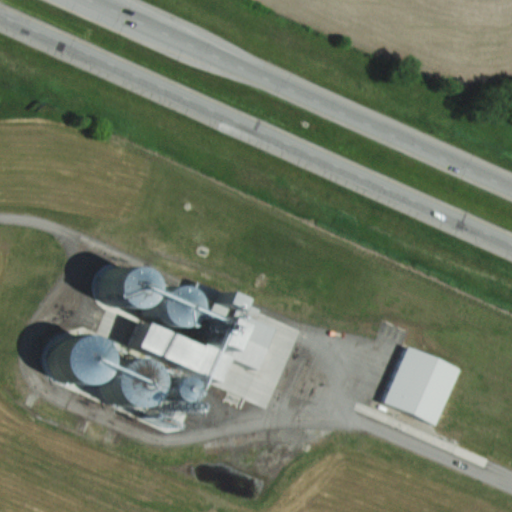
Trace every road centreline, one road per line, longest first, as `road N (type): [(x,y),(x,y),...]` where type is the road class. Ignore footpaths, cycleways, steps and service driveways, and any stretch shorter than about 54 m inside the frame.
road 1 (trunk): [(0,12),(511,242)]
road 2 (trunk): [(511,186),(96,0)]
